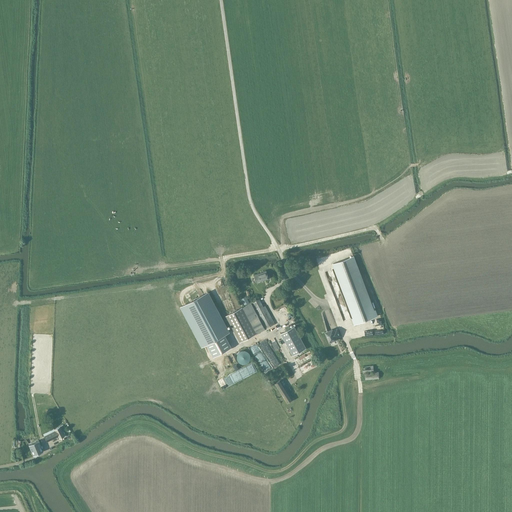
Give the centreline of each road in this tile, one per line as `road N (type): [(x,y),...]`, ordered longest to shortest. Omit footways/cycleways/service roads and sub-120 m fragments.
road 1 (track): [(232,298),(220,258),(374,227),(455,176),(511,172)]
road 2 (track): [(9,312),(14,303),(223,272)]
road 3 (track): [(288,270),(330,304),(355,364)]
